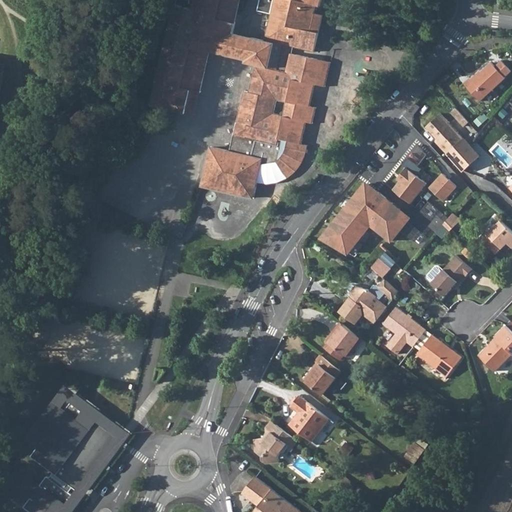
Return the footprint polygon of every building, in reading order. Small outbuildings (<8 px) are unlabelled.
[(218,30),(233,33),(234,33),(236,22),(235,22),(240,0),(196,0),(195,4),(191,2),(191,0),(176,0),(152,105),(186,113),(191,90),(200,92),(205,72),(181,66),(193,13),(199,14),(197,19),(210,22),(211,17),(220,19),(218,30)] [(301,163),(303,158),(305,154),(306,151),(307,145),(301,144),(306,122),(312,123),(316,107),(310,105),(315,84),(325,86),(331,62),(292,53),(294,45),(315,50),(323,15),(315,13),(317,5),(321,6),(322,0),(261,0),(259,10),(272,13),(266,41),(252,37),(247,59),(246,62),(256,64),(250,92),(245,90),(234,138),(233,143),(231,151),(211,146),(201,186),(218,190),(223,187),(234,190),(238,195),(254,198),(262,166),(268,167),(277,161),(287,177),(290,175),(294,171),(298,167),(301,163)] [(247,59),(252,37),(234,33),(233,33),(218,30),(220,19),(211,17),(210,22),(197,19),(199,14),(193,13),(181,66),(205,72),(210,51),(247,59)] [(511,71),(503,61),(496,67),(492,62),(479,75),(478,74),(472,79),(471,77),(464,83),(481,101),(506,77),(505,77),(511,71)] [(194,115),(200,92),(191,90),(186,113),(194,115)] [(413,116),(421,107),(416,103),(409,111),(413,116)] [(469,122),(457,108),(452,112),(464,126),(469,122)] [(510,118),(501,109),(495,115),(504,124),(510,118)] [(448,154),(465,139),(441,113),(427,127),(438,139),(436,141),(448,154)] [(480,125),(488,118),(484,113),(475,121),(480,125)] [(463,171),(480,156),(471,146),(465,139),(448,154),(463,171)] [(409,160),(406,165),(420,172),(423,167),(409,160)] [(411,203),(427,183),(407,167),(400,175),(402,177),(400,181),(393,189),(411,203)] [(444,201),(457,186),(444,174),(434,184),(438,187),(434,192),(444,201)] [(388,237),(381,246),(386,251),(389,255),(397,261),(430,225),(418,214),(394,242),(388,237)] [(450,230),(459,221),(453,214),(444,224),(449,230),(450,230)] [(511,246),(511,230),(502,220),(488,234),(486,232),(481,238),(490,246),(495,241),(502,248),(508,242),(511,246)] [(437,232),(443,237),(449,230),(444,224),(437,232)] [(490,246),(497,253),(502,248),(495,241),(490,246)] [(473,269),(457,255),(444,270),(433,281),(432,283),(446,295),(453,287),(458,282),(460,283),(473,269)] [(392,268),(381,257),(373,266),(384,277),(392,268)] [(433,281),(444,270),(439,265),(436,266),(428,275),(428,277),(433,281)] [(371,290),(369,289),(353,284),(348,290),(350,293),(353,295),(340,312),(356,324),(364,313),(376,322),(388,306),(379,300),(385,291),(394,298),(400,291),(386,279),(380,286),(379,284),(375,285),(371,290)] [(427,329),(398,306),(384,323),(397,333),(388,345),(399,354),(408,342),(414,346),(415,345),(427,329)] [(345,354),(347,355),(361,337),(341,322),(336,328),(338,330),(334,335),(332,334),(327,340),(329,342),(332,344),(328,350),(341,360),(345,354)] [(511,331),(506,325),(495,336),(496,338),(490,344),(492,345),(488,349),(486,348),(479,355),(496,371),(511,354),(511,331)] [(427,329),(415,345),(421,350),(433,334),(427,329)] [(442,343),(443,342),(433,334),(421,350),(418,354),(447,377),(463,357),(453,349),(452,350),(442,343)] [(452,350),(453,349),(443,342),(442,343),(452,350)] [(307,381),(324,394),(342,370),(322,354),(316,361),(318,363),(320,364),(307,381)] [(318,363),(305,380),(307,381),(320,364),(318,363)] [(158,382),(166,371),(157,369),(154,382),(158,382)] [(344,389),(352,378),(344,372),(336,384),(344,389)] [(74,496),(61,511),(73,511),(133,434),(66,384),(26,438),(38,447),(72,401),(119,436),(77,491),(73,487),(69,492),(74,496)] [(335,422),(300,395),(292,405),(300,412),(290,424),(317,445),(335,422)] [(77,491),(119,436),(72,401),(38,447),(31,456),(53,473),(50,478),(47,476),(24,507),(30,511),(61,511),(74,496),(69,492),(73,487),(77,491)] [(299,440),(272,420),(266,427),(268,436),(269,436),(266,440),(263,438),(255,439),(256,451),(263,456),(263,460),(267,463),(280,461),(279,455),(287,444),(293,448),(299,440)] [(25,442),(15,434),(11,440),(21,448),(25,442)] [(353,445),(346,440),(339,449),(346,454),(353,445)] [(415,441),(405,456),(415,464),(426,449),(415,441)] [(9,462),(3,458),(0,468),(0,471),(2,473),(9,462)] [(303,511),(256,476),(244,492),(260,505),(265,509),(263,511),(303,511)]
